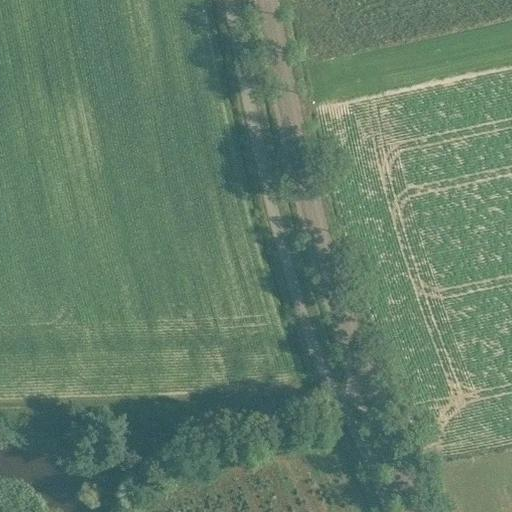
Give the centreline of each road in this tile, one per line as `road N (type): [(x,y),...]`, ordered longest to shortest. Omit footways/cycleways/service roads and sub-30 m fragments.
road 1 (tertiary): [(417,511),(369,388),(309,180),(273,0)]
road 2 (track): [(369,388),(333,396),(0,405)]
